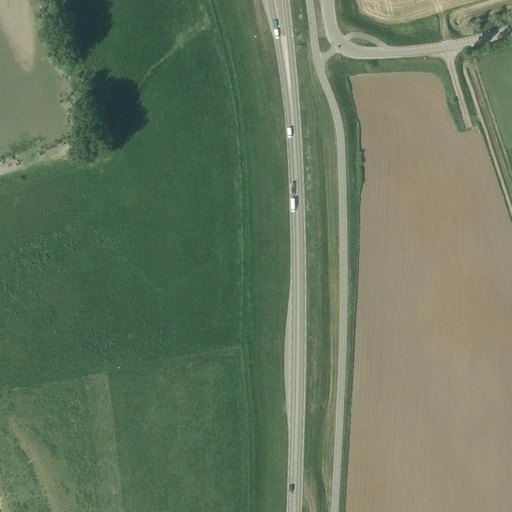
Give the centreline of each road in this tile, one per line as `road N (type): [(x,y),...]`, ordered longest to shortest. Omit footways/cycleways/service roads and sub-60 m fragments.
road 1 (primary): [(293,511),(298,243),(278,0)]
road 2 (tertiary): [(327,0),(338,44),(356,54),(446,48),(511,31)]
